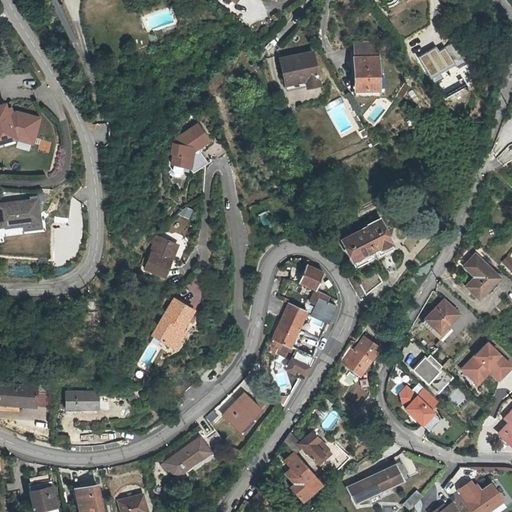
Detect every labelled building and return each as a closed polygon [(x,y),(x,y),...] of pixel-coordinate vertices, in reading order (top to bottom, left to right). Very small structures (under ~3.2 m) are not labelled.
[(445,49),(439,53),(437,49),(420,58),(431,77),(454,64),(445,49)] [(281,58),(285,83),(306,79),(307,86),(319,84),(313,52),(281,58)] [(376,88),(375,56),(354,57),(354,89),(376,88)] [(287,90),(307,86),(306,79),(285,83),(287,90)] [(14,135),(20,135),(35,139),(41,119),(17,113),(9,115),(5,105),(2,106),(0,100),(0,141),(2,141),(3,144),(16,140),(14,135)] [(172,152),(170,162),(189,166),(192,170),(206,161),(197,146),(209,138),(198,122),(176,137),(174,141),(172,141),(169,151),(172,152)] [(14,135),(16,140),(16,141),(18,141),(34,145),(35,139),(20,135),(14,135)] [(38,199),(0,201),(0,213),(1,223),(39,221),(38,199)] [(188,217),(192,209),(184,205),(180,213),(188,217)] [(269,226),(272,218),(261,213),(258,221),(269,226)] [(379,247),(379,248),(391,242),(379,220),(369,225),(369,226),(362,229),(373,250),(379,247)] [(342,240),(352,260),(373,250),(362,229),(342,240)] [(166,259),(175,245),(159,236),(141,265),(159,276),(168,260),(166,259)] [(179,248),(175,245),(166,259),(168,260),(170,261),(179,248)] [(490,284),(497,277),(477,256),(467,266),(476,276),(466,286),(479,299),(492,287),(490,284)] [(511,263),(507,258),(502,264),(511,274),(511,263)] [(323,272),(307,264),(298,281),(315,289),(323,272)] [(364,293),(365,294),(383,280),(376,269),(354,286),(359,296),(364,293)] [(492,287),(499,279),(497,277),(490,284),(492,287)] [(319,297),(322,299),(325,294),(315,289),(310,300),(316,303),(319,297)] [(316,303),(310,314),(328,322),(335,304),(322,299),(319,297),(316,303)] [(153,334),(169,344),(180,326),(182,327),(193,308),(174,298),(153,334)] [(458,314),(444,300),(426,318),(441,332),(458,314)] [(306,311),(289,303),(281,320),(298,329),(306,311)] [(298,329),(281,320),(273,338),(282,342),(290,346),(298,329)] [(187,330),(182,327),(180,326),(169,344),(175,348),(187,330)] [(356,347),(351,344),(339,361),(359,375),(379,348),(363,337),(356,347)] [(484,341),(458,367),(470,379),(483,366),(487,369),(495,378),(508,365),(484,341)] [(290,346),(282,342),(277,352),(290,358),(295,348),(290,346)] [(287,365),(304,373),(312,355),(295,348),(290,358),(287,365)] [(437,370),(425,382),(435,392),(449,377),(439,366),(436,364),(427,355),(425,358),(437,370)] [(425,358),(423,356),(411,368),(425,382),(437,370),(425,358)] [(436,364),(439,366),(446,359),(443,357),(436,364)] [(227,363),(220,358),(211,369),(218,375),(227,363)] [(483,366),(470,379),(474,382),(487,369),(483,366)] [(180,397),(194,385),(184,374),(171,386),(180,397)] [(38,388),(1,384),(0,391),(0,401),(18,404),(18,406),(36,408),(38,388)] [(359,384),(344,401),(355,411),(370,395),(359,384)] [(222,413),(241,390),(236,385),(217,408),(222,413)] [(437,401),(424,388),(416,397),(406,387),(399,394),(402,403),(404,404),(405,403),(408,406),(405,408),(421,424),(433,412),(429,409),(437,401)] [(67,409),(99,408),(99,392),(67,392),(67,409)] [(241,406),(238,403),(224,418),(239,431),(252,416),(255,419),(263,410),(248,398),(241,406)] [(502,418),(505,420),(511,412),(511,406),(508,411),(502,418)] [(511,412),(505,420),(511,426),(508,430),(506,428),(498,435),(511,448),(511,412)] [(319,464),(331,454),(332,453),(319,438),(318,438),(312,431),(303,439),(301,437),(297,440),(290,432),(284,441),(294,451),(295,452),(302,446),(318,464),(319,464)] [(175,471),(177,472),(179,472),(181,472),(183,472),(186,471),(189,469),(212,453),(202,439),(167,464),(170,467),(171,469),(173,470),(175,471)] [(295,452),(294,451),(284,460),(294,471),(288,476),(294,483),(289,487),(302,501),(314,491),(310,486),(318,479),(295,452)] [(331,467),(335,472),(350,458),(345,453),(331,467)] [(337,460),(331,454),(319,464),(324,470),(337,460)] [(395,464),(347,486),(355,502),(402,479),(395,464)] [(56,506),(51,480),(30,484),(35,510),(56,506)] [(471,482),(457,491),(472,511),(489,511),(504,502),(491,485),(479,494),(471,482)] [(19,490),(18,484),(14,483),(6,483),(8,492),(19,490)] [(77,499),(79,508),(99,504),(96,484),(81,487),(81,483),(73,484),(75,499),(77,499)] [(408,509),(411,506),(421,496),(415,490),(402,503),(408,509)] [(147,511),(144,497),(120,504),(122,511),(147,511)] [(459,511),(452,503),(443,510),(440,511),(459,511)]
